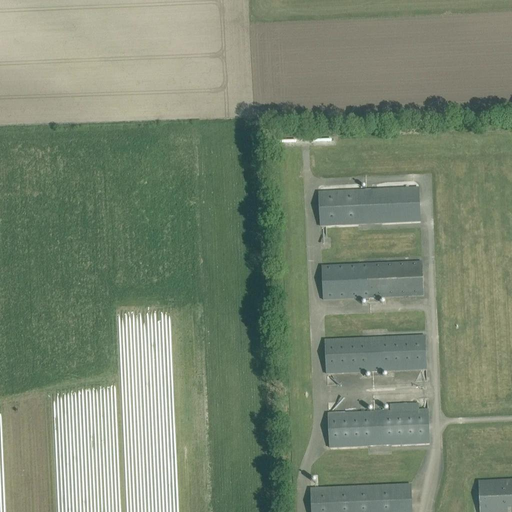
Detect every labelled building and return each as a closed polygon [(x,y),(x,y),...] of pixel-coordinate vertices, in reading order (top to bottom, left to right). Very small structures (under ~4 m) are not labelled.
[(420,187),(319,192),(320,227),(421,222),(420,187)] [(323,302),(423,298),(421,264),(322,268),(323,302)] [(327,376),(426,371),(425,337),(325,342),(327,376)] [(390,405),(391,413),(328,416),(330,450),(430,445),(428,411),(419,411),(419,403),(390,405)] [(511,511),(511,479),(479,481),(480,511),(511,511)] [(312,511),(412,511),(411,487),(312,491),(312,511)]
